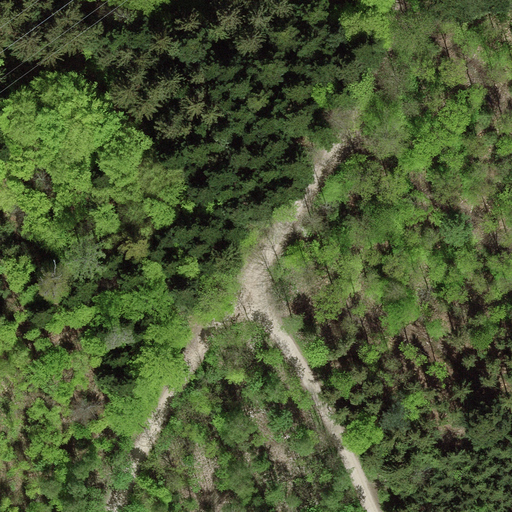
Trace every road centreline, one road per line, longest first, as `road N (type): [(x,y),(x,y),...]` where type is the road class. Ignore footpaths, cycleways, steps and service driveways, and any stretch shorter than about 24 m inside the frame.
road 1 (track): [(111,511),(213,322),(377,59),(390,0)]
road 2 (track): [(376,511),(321,393),(240,289)]
